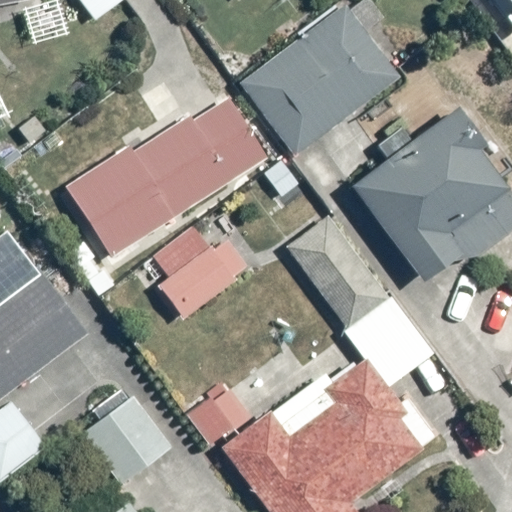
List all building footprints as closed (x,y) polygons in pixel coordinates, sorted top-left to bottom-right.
[(122,0),(78,0),(93,21),(122,0)] [(511,0),(490,0),(511,27),(511,0)] [(343,4),(236,81),(292,156),(399,74),(343,4)] [(127,144),(63,183),(110,257),(263,158),(222,98),(134,156),(127,144)] [(511,195),(448,112),(350,185),(420,281),(452,257),(476,255),(511,228),(511,195)] [(191,221),(148,255),(167,280),(157,287),(182,319),(246,269),(221,236),(209,246),(191,221)] [(0,225),(0,292),(33,270),(2,224),(0,225)] [(0,397),(87,334),(39,272),(0,299),(0,397)] [(267,412),(218,446),(265,511),(356,511),(349,502),(422,451),(357,365),(325,388),(335,399),(285,436),(267,412)] [(170,445),(130,392),(79,429),(119,483),(170,445)] [(136,511),(127,498),(106,511),(136,511)]
